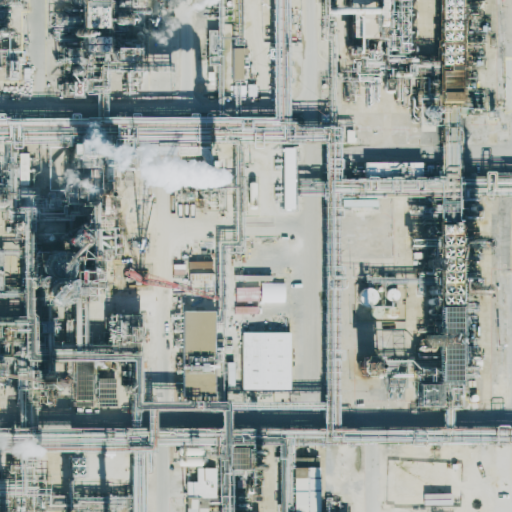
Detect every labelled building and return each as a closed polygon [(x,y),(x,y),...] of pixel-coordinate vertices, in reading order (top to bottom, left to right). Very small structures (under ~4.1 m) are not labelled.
[(205,64),(217,64),(216,30),(205,30),(205,64)] [(230,79),(239,79),(240,48),(230,48),(230,79)] [(485,102),(485,89),(466,89),(466,102),(485,102)] [(280,210),(291,210),(292,148),(280,148),(280,210)] [(27,153),(17,153),(17,181),(27,181),(27,153)] [(361,178),(399,178),(399,163),(362,163),(361,178)] [(376,295),(362,286),(353,298),(368,308),(376,295)] [(234,301),(257,301),(258,288),(235,288),(234,301)] [(455,308),(433,309),(434,322),(455,321),(455,308)] [(210,312),(180,312),(180,374),(201,374),(201,392),(211,392),(210,312)] [(288,390),(289,345),(302,345),(302,332),(241,332),(240,390),(288,390)] [(225,386),(233,386),(234,362),(225,362),(225,386)] [(112,404),(113,379),(96,379),(95,404),(112,404)] [(398,458),(422,459),(422,446),(398,446),(398,458)] [(242,467),(241,447),(225,447),(226,468),(242,467)] [(467,461),(468,449),(455,449),(454,461),(467,461)] [(446,481),(446,462),(398,461),(397,499),(421,500),(422,480),(446,481)] [(291,467),(292,500),(304,500),(304,511),(318,511),(316,466),(291,467)] [(211,467),(194,467),(194,481),(185,481),(185,496),(211,496),(211,467)] [(184,511),(205,511),(205,505),(193,505),(194,496),(185,496),(184,511)]
